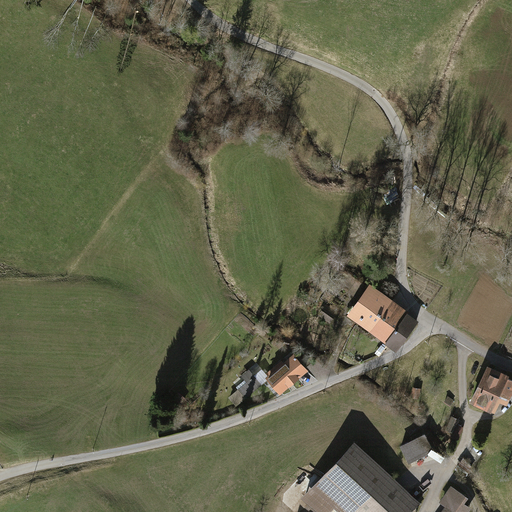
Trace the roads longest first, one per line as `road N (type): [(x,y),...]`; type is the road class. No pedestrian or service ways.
road 1 (track): [(433,322),(403,352),(218,426),(0,476)]
road 2 (track): [(189,0),(215,25),(344,75),(389,110),(407,171),(399,278),(408,300),(433,322)]
